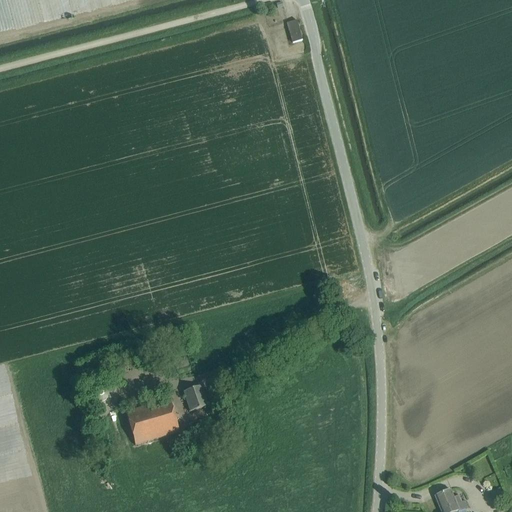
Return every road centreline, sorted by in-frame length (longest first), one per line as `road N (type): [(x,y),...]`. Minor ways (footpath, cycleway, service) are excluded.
road 1 (unclassified): [(378,511),(383,377),(373,277),(300,0)]
road 2 (unclassified): [(0,68),(251,0)]
road 3 (unknown): [(380,487),(414,489),(468,476),(483,484),(496,511)]
